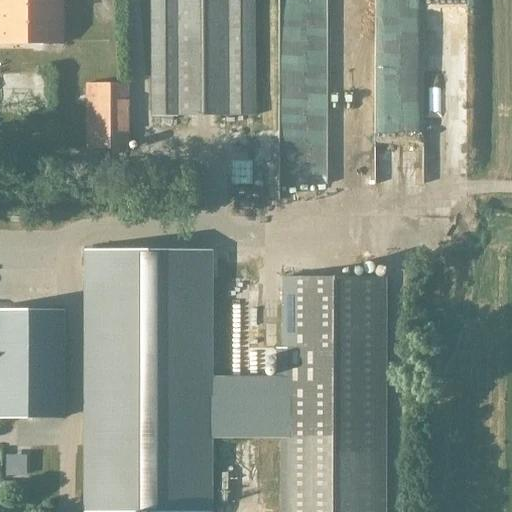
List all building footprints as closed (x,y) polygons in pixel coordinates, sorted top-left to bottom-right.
[(0,0),(0,43),(61,44),(61,0),(0,0)] [(149,0),(149,116),(252,116),(252,0),(149,0)] [(126,150),(127,84),(85,83),(84,149),(126,150)] [(87,253),(86,511),(208,511),(208,440),(281,440),(281,403),(208,403),(208,253),(87,253)] [(383,511),(383,279),(281,279),(281,403),(281,458),(281,511),(383,511)] [(0,417),(62,418),(62,311),(0,310),(0,417)]
